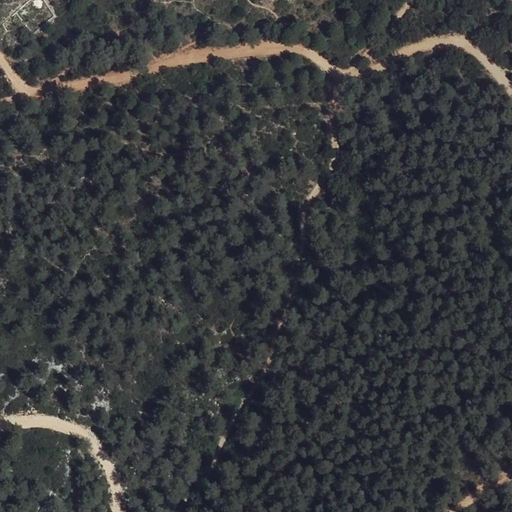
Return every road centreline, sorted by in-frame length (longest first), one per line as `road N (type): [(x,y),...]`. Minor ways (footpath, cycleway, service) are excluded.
road 1 (track): [(0,54),(33,97),(171,61),(290,49),(318,58),(353,85),(460,43),(491,61),(511,91)]
road 2 (track): [(0,429),(43,425),(76,433),(111,475),(118,511)]
